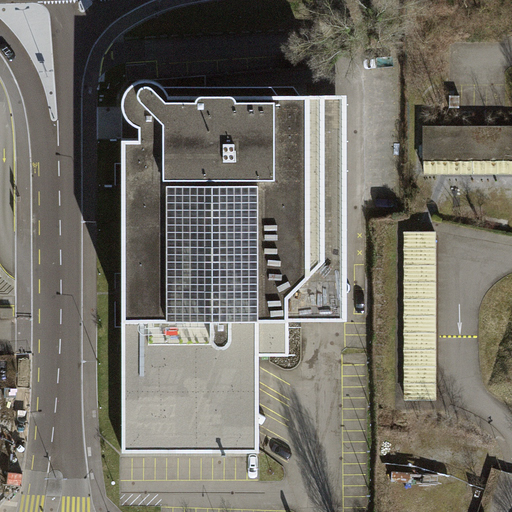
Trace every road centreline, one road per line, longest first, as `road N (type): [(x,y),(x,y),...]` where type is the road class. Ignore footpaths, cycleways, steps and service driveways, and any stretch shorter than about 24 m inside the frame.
road 1 (secondary): [(51,511),(56,162)]
road 2 (secondary): [(0,33),(33,87),(56,162)]
